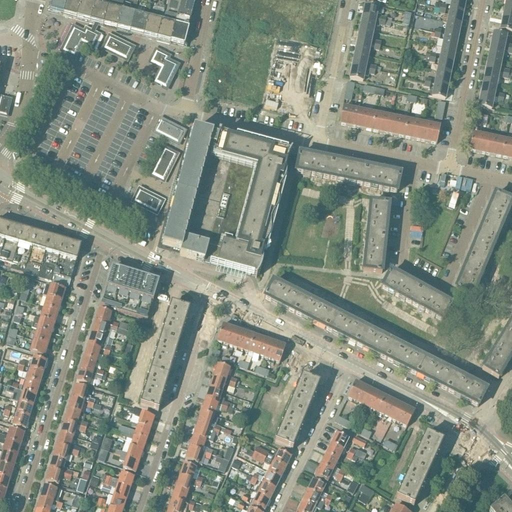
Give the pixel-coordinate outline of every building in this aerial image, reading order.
[(63,16),(66,0),(52,0),(49,12),(63,16)] [(66,0),(63,16),(76,19),(80,0),(66,0)] [(80,0),(76,19),(89,23),(95,0),(80,0)] [(95,0),(89,23),(103,26),(109,0),(95,0)] [(124,0),(109,0),(103,26),(117,30),(124,0)] [(124,0),(117,30),(130,33),(138,0),(124,0)] [(138,0),(130,33),(143,37),(152,0),(138,0)] [(152,0),(143,37),(157,40),(166,0),(152,0)] [(166,0),(157,40),(170,44),(181,0),(166,0)] [(195,0),(181,0),(170,44),(184,48),(188,30),(187,30),(195,0)] [(451,0),(449,12),(463,15),(465,2),(455,0),(451,0)] [(365,6),(362,18),(385,23),(386,18),(381,17),(381,16),(376,15),(378,8),(365,6)] [(511,7),(505,6),(502,19),(511,20),(511,7)] [(460,27),(463,15),(449,12),(447,24),(460,27)] [(385,23),(362,18),(359,31),(373,33),(374,27),(379,28),(379,27),(384,28),(385,23)] [(511,33),(511,20),(502,19),(500,31),(511,33)] [(457,39),(460,27),(447,24),(444,36),(457,39)] [(85,35),(84,35),(74,29),(63,52),(74,57),(81,43),(85,35)] [(81,43),(92,48),(98,37),(86,31),(84,35),(85,35),(81,43)] [(373,33),(359,31),(357,43),(370,46),(373,33)] [(490,47),(504,49),(506,37),(493,34),(490,47)] [(455,51),(457,39),(444,36),(442,49),(455,51)] [(132,49),(110,38),(104,50),(126,61),(132,49)] [(357,43),(354,55),(368,58),(370,46),(357,43)] [(490,47),(488,59),(501,62),(504,49),(490,47)] [(452,64),(455,51),(442,49),(439,61),(452,64)] [(166,61),(168,58),(156,52),(151,64),(161,69),(162,69),(166,61)] [(368,58),(354,55),(352,67),(365,70),(368,58)] [(485,71),(499,74),(501,62),(488,59),(485,71)] [(162,69),(161,69),(154,83),(166,89),(177,67),(166,61),(162,69)] [(450,76),(452,64),(439,61),(437,73),(450,76)] [(352,67),(349,80),(362,83),(364,77),(367,78),(368,76),(374,77),(375,72),(369,71),(365,70),(352,67)] [(483,83),(496,86),(499,74),(485,71),(483,83)] [(437,73),(434,85),(447,88),(450,76),(437,73)] [(480,96),(494,98),(496,86),(483,83),(480,96)] [(445,101),(447,88),(434,85),(432,98),(445,101)] [(491,111),(494,98),(480,96),(478,108),(491,111)] [(11,101),(0,99),(0,100),(0,115),(7,118),(11,101)] [(355,129),(359,111),(343,108),(339,126),(340,126),(355,129)] [(359,111),(355,129),(371,133),(375,115),(359,111)] [(388,136),(391,118),(375,115),(371,133),(388,136)] [(391,118),(388,136),(404,139),(407,121),(391,118)] [(407,121),(404,139),(420,142),(423,125),(407,121)] [(161,122),(155,133),(177,144),(183,133),(161,122)] [(440,128),(423,125),(420,142),(435,146),(435,145),(436,146),(440,128)] [(204,263),(236,142),(225,139),(225,138),(223,137),(222,139),(217,138),(218,137),(193,130),(163,242),(162,244),(162,247),(181,252),(179,257),(204,263)] [(469,152),(468,152),(469,152),(469,153),(485,156),(489,138),(472,135),(469,152)] [(489,138),(485,156),(501,159),(505,141),(489,138)] [(511,142),(505,141),(501,159),(511,161),(511,142)] [(204,263),(253,277),(256,277),(255,279),(256,280),(259,275),(261,268),(262,261),(262,258),(262,254),(263,251),(264,248),(267,245),(269,239),(270,233),(270,230),(270,229),(270,225),(271,222),(272,219),(275,215),(276,211),(277,208),(278,204),(277,200),(278,196),(279,193),(280,190),(283,186),(284,183),(285,179),(286,175),(285,172),(286,168),(287,161),(290,156),(291,154),(290,153),(288,156),(236,142),(204,263)] [(176,156),(165,150),(152,176),(163,182),(176,156)] [(295,174),(329,181),(333,162),(319,159),(313,158),(299,155),(295,174)] [(362,188),(366,169),(352,166),(347,165),(333,162),(329,181),(362,188)] [(366,169),(362,188),(396,195),(400,176),(386,173),(380,172),(366,169)] [(162,203),(140,191),(134,203),(156,214),(162,203)] [(481,227),(499,235),(511,202),(494,195),(489,209),(486,214),(487,214),(481,227)] [(370,204),(366,238),(385,240),(387,226),(388,220),(387,220),(389,206),(370,204)] [(0,255),(9,226),(0,223),(0,255)] [(9,226),(0,255),(0,261),(12,265),(22,230),(9,226)] [(474,246),(468,259),(486,266),(499,235),(481,227),(476,240),(475,240),(473,245),(474,246)] [(22,230),(12,265),(17,267),(17,268),(11,267),(10,271),(24,275),(26,269),(27,265),(36,234),(22,230)] [(24,275),(38,279),(50,238),(36,234),(27,265),(26,269),(24,275)] [(50,238),(38,279),(45,281),(51,283),(54,272),(54,273),(64,243),(50,238)] [(384,254),(385,240),(366,238),(363,273),(382,275),(383,260),(384,254)] [(81,247),(64,243),(54,273),(54,272),(51,283),(68,288),(76,263),(81,247)] [(473,298),(486,266),(468,259),(463,272),(462,272),(460,277),(455,291),(473,298)] [(121,272),(112,269),(106,286),(104,294),(102,298),(101,303),(100,307),(106,309),(128,315),(132,317),(136,318),(140,319),(147,321),(153,301),(154,301),(159,284),(158,283),(143,279),(127,274),(121,272)] [(381,290),(411,306),(420,290),(408,283),(408,282),(403,280),(390,273),(381,290)] [(294,316),(303,299),(272,283),(264,300),(277,307),(276,307),(281,309),(282,309),(294,316)] [(46,285),(43,297),(46,298),(61,303),(65,291),(46,285)] [(433,296),(420,290),(411,306),(441,323),(451,306),(438,299),(433,296)] [(43,309),(57,314),(61,303),(46,298),(43,309)] [(303,299),(294,316),(307,322),(312,325),(325,331),(333,314),(303,299)] [(171,306),(160,340),(179,345),(183,331),(184,332),(186,326),(184,326),(189,311),(171,306)] [(39,308),(37,312),(42,313),(39,320),(54,325),(57,314),(43,309),(39,308)] [(95,323),(107,327),(111,314),(99,311),(95,323)] [(333,314),(325,331),(337,338),(342,340),(343,340),(355,347),(364,330),(333,314)] [(34,319),(31,330),(36,331),(51,336),(54,325),(39,320),(34,319)] [(511,320),(500,341),(511,348),(511,320)] [(95,323),(91,335),(108,340),(110,333),(116,334),(117,330),(111,328),(107,327),(95,323)] [(222,326),(216,343),(222,345),(221,348),(227,350),(228,347),(232,349),(238,332),(223,326),(223,327),(222,326)] [(364,330),(355,347),(368,353),(373,356),(386,362),(394,345),(364,330)] [(36,331),(32,342),(47,347),(51,336),(36,331)] [(238,332),(232,349),(237,350),(236,353),(242,355),(243,352),(248,354),(254,337),(238,332)] [(91,335),(87,347),(100,351),(104,352),(110,354),(111,349),(106,348),(106,346),(108,340),(91,335)] [(254,337),(248,354),(253,356),(252,359),(258,361),(259,358),(263,359),(269,342),(254,337)] [(160,340),(150,373),(168,379),(173,365),(174,365),(176,360),(174,359),(179,345),(160,340)] [(511,357),(511,348),(500,341),(482,371),(498,380),(506,368),(509,363),(511,357)] [(47,347),(32,342),(29,353),(44,358),(47,347)] [(269,342),(263,359),(268,361),(267,364),(273,366),(274,363),(279,365),(285,348),(284,348),(284,347),(269,342)] [(394,345),(386,362),(398,369),(403,371),(404,371),(416,378),(425,361),(394,345)] [(84,359),(96,363),(100,351),(87,347),(84,359)] [(30,365),(28,369),(43,374),(44,369),(46,369),(47,365),(46,364),(46,363),(34,359),(33,358),(32,359),(30,365)] [(96,363),(84,359),(80,371),(102,378),(104,373),(98,372),(98,371),(94,369),(96,363)] [(425,361),(416,378),(429,384),(434,387),(447,393),(455,376),(425,361)] [(217,366),(213,378),(226,382),(230,370),(217,366)] [(28,369),(24,381),(39,385),(43,374),(28,369)] [(80,371),(76,383),(89,387),(91,380),(95,382),(96,380),(101,382),(102,378),(80,371)] [(164,393),(168,379),(150,373),(140,408),(158,413),(162,399),(164,399),(165,393),(164,393)] [(459,400),(464,402),(477,409),(486,392),(455,376),(447,393),(459,399),(459,400)] [(222,394),(226,382),(213,378),(209,390),(222,394)] [(301,378),(288,411),(306,418),(311,405),(312,405),(315,400),(313,399),(319,385),(301,378)] [(13,384),(12,389),(36,396),(39,385),(24,381),(22,388),(18,386),(19,386),(13,384)] [(347,399),(362,407),(370,391),(356,384),(355,383),(347,399)] [(75,387),(71,399),(84,403),(88,405),(94,406),(95,402),(90,400),(90,398),(86,397),(88,391),(75,387)] [(8,388),(6,393),(10,394),(13,396),(12,401),(18,403),(32,408),(36,396),(12,389),(8,388)] [(209,390),(205,401),(218,406),(222,407),(227,409),(229,405),(224,403),(224,401),(220,400),(222,394),(209,390)] [(362,407),(376,414),(385,398),(370,391),(362,407)] [(385,398),(376,414),(391,422),(399,405),(385,398)] [(84,403),(71,399),(67,411),(80,415),(84,403)] [(214,418),(218,406),(205,401),(201,413),(214,418)] [(6,407),(4,412),(10,414),(14,415),(19,416),(29,420),(32,408),(18,403),(16,410),(6,407)] [(399,405),(391,422),(406,429),(414,413),(413,413),(414,412),(399,405)] [(64,423),(76,427),(80,415),(67,411),(64,423)] [(129,415),(134,417),(140,419),(138,426),(150,430),(154,419),(130,411),(129,415)] [(306,418),(288,411),(274,444),(292,451),(298,437),(299,438),(301,432),(300,432),(306,418)] [(201,413),(197,425),(219,433),(221,428),(215,427),(216,424),(212,423),(214,418),(201,413)] [(27,425),(29,420),(14,415),(13,420),(15,420),(13,427),(25,431),(26,430),(27,430),(28,425),(27,425)] [(60,435),(73,439),(76,427),(64,423),(60,435)] [(197,425),(193,437),(206,442),(212,444),(215,436),(218,437),(219,433),(197,425)] [(119,427),(118,432),(146,442),(150,430),(138,426),(136,433),(119,427)] [(0,436),(0,440),(20,447),(24,435),(10,430),(7,438),(0,436)] [(130,448),(143,452),(146,442),(118,432),(116,436),(133,442),(130,448)] [(56,447),(69,451),(73,439),(60,435),(56,447)] [(333,441),(330,446),(343,452),(345,453),(347,448),(345,448),(348,441),(336,435),(335,436),(334,436),(332,440),(333,441)] [(425,435),(411,468),(428,476),(434,462),(435,463),(438,458),(436,457),(443,443),(425,435)] [(193,437),(189,449),(202,454),(206,442),(193,437)] [(354,438),(352,444),(363,449),(366,444),(355,438),(354,438)] [(0,440),(0,445),(4,447),(2,454),(17,458),(20,447),(0,440)] [(330,446),(325,456),(338,462),(341,456),(343,457),(345,453),(343,452),(330,446)] [(56,447),(52,459),(65,463),(67,456),(71,458),(72,457),(73,452),(69,451),(56,447)] [(128,455),(116,451),(115,455),(139,463),(143,452),(130,448),(128,455)] [(257,448),(254,454),(285,469),(288,465),(289,465),(291,461),(290,460),(291,459),(278,452),(278,453),(277,452),(273,459),(268,456),(268,454),(257,448)] [(189,449),(185,461),(198,466),(202,467),(204,459),(206,455),(202,454),(189,449)] [(0,465),(13,470),(15,465),(16,465),(18,460),(16,460),(17,458),(2,454),(0,460),(0,459),(0,465)] [(267,474),(280,480),(285,469),(254,454),(251,460),(263,466),(263,464),(270,468),(267,474)] [(123,471),(135,475),(139,463),(115,455),(113,460),(125,464),(123,471)] [(325,456),(320,467),(333,473),(338,476),(340,471),(335,469),(338,462),(325,456)] [(65,463),(52,459),(49,471),(71,478),(72,473),(67,472),(67,471),(63,469),(65,463)] [(0,478),(9,481),(13,470),(0,465),(0,478)] [(183,465),(179,477),(192,481),(196,469),(183,465)] [(316,471),(314,476),(315,477),(314,478),(327,484),(330,478),(336,480),(338,476),(333,473),(320,467),(317,472),(316,471)] [(428,476),(411,468),(396,500),(413,508),(419,494),(421,495),(423,490),(422,489),(428,476)] [(71,478),(49,471),(45,483),(58,487),(60,481),(64,482),(64,481),(70,482),(71,478)] [(338,476),(342,479),(352,484),(355,479),(340,471),(338,476)] [(254,475),(252,480),(257,482),(262,484),(275,491),(280,480),(267,474),(266,473),(263,479),(254,475)] [(105,482),(130,490),(134,479),(121,475),(119,482),(106,478),(105,482)] [(179,477),(175,489),(188,493),(195,496),(197,489),(200,490),(202,485),(196,483),(192,482),(192,481),(179,477)] [(0,491),(6,493),(9,481),(0,478),(0,491)] [(307,492),(330,504),(333,499),(327,496),(327,497),(322,494),(325,488),(313,481),(312,483),(311,482),(309,487),(310,488),(307,492)] [(103,486),(116,490),(114,497),(126,501),(130,490),(105,482),(103,486)] [(257,495),(269,501),(275,491),(262,484),(260,487),(257,489),(255,494),(257,495)] [(44,487),(40,499),(53,503),(57,504),(58,504),(62,492),(57,491),(44,487)] [(175,489),(171,501),(184,505),(188,493),(175,489)] [(302,503),(316,510),(320,511),(323,506),(328,509),(330,504),(307,492),(302,503)] [(252,500),(250,505),(251,506),(263,511),(266,507),(268,508),(270,503),(269,502),(269,501),(257,495),(254,501),(252,500)] [(121,511),(122,511),(126,501),(114,497),(110,508),(121,511)] [(49,511),(53,503),(40,499),(36,511),(38,511),(49,511)] [(167,511),(186,511),(187,511),(192,511),(193,508),(188,506),(184,505),(171,501),(167,511)] [(511,511),(503,502),(491,511),(511,511)] [(297,511),(315,511),(316,510),(302,503),(297,511)]
